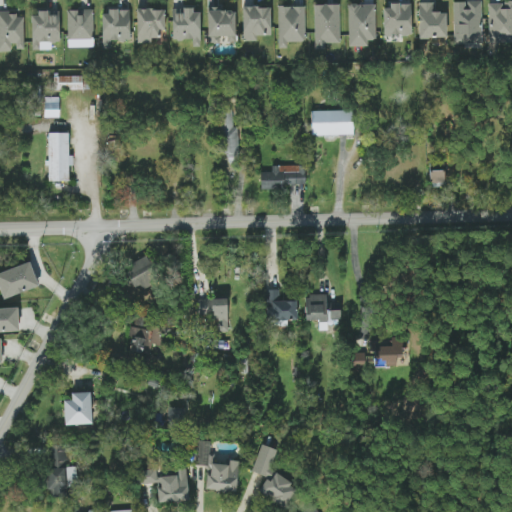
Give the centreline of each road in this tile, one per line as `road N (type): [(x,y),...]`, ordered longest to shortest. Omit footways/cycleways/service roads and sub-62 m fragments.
road 1 (tertiary): [(0,228),(511,215)]
road 2 (tertiary): [(0,424),(109,225)]
